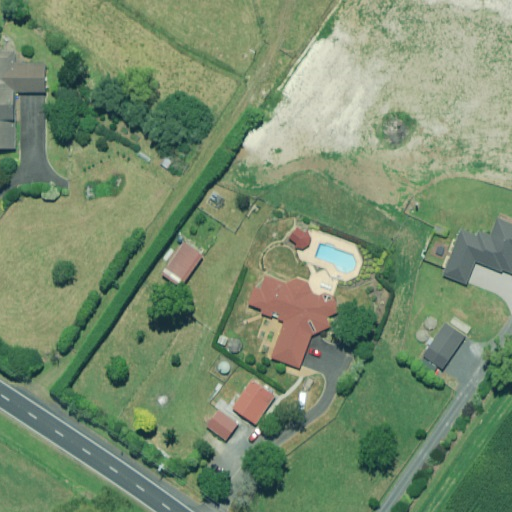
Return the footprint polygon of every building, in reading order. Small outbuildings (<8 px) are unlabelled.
[(19,64),(19,53),(0,52),(0,151),(16,151),(17,94),(47,95),(48,65),(19,64)] [(227,200),(216,192),(209,203),(220,210),(227,200)] [(511,225),(499,221),(495,232),(482,228),(480,235),(464,229),(446,277),(469,286),(477,264),(511,276),(511,225)] [(205,259),(186,245),(165,274),(181,286),(183,288),(205,259)] [(288,285),(267,277),(264,286),(257,283),(248,305),(263,311),(261,317),(284,325),(271,358),(303,369),(315,338),(329,330),(339,303),(313,294),(313,284),(298,278),(288,285)] [(466,338),(447,326),(431,350),(449,362),(466,338)] [(443,371),(427,359),(422,367),(439,378),(443,371)] [(277,398),(253,382),(234,410),(258,426),(277,398)] [(240,426),(220,412),(208,428),(228,442),(240,426)]
